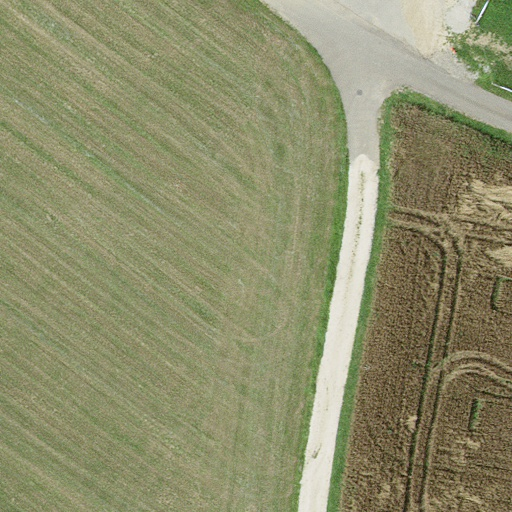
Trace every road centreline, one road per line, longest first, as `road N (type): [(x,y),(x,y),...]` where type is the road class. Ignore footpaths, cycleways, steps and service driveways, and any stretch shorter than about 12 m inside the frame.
road 1 (track): [(366,50),(366,187),(308,511)]
road 2 (track): [(300,0),(366,50),(511,112)]
